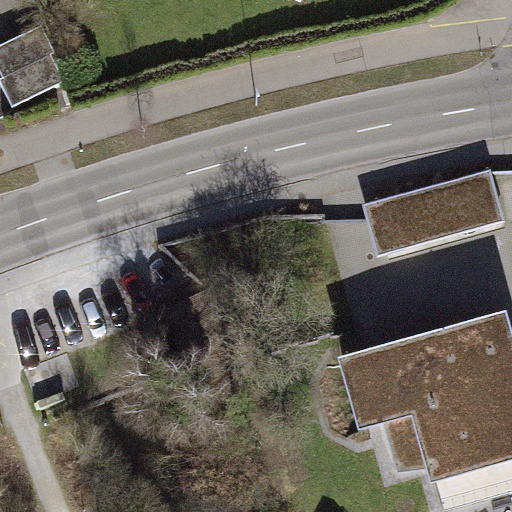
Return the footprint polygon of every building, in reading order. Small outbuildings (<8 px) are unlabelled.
[(318,0),(290,0),(313,10),(318,0)] [(0,56),(0,73),(6,86),(55,62),(59,60),(46,34),(0,56)] [(1,88),(14,116),(69,90),(55,62),(6,86),(1,88)] [(493,176),(365,212),(378,260),(506,224),(493,176)] [(433,511),(475,511),(511,502),(511,320),(338,368),(359,444),(386,436),(397,477),(422,470),(433,511)]
